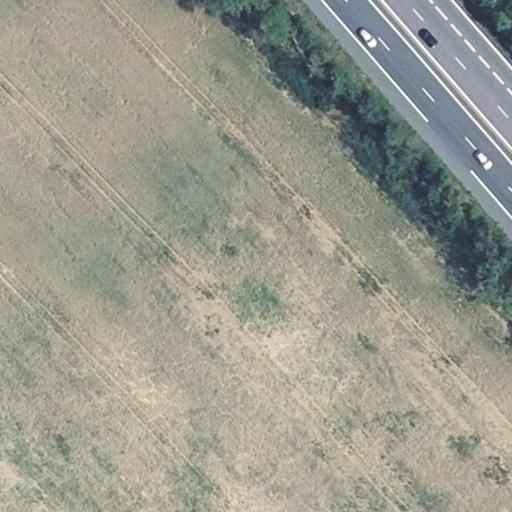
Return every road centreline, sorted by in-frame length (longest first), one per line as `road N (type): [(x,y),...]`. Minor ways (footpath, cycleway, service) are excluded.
road 1 (motorway): [(343,0),(511,192)]
road 2 (motorway): [(511,114),(411,0)]
